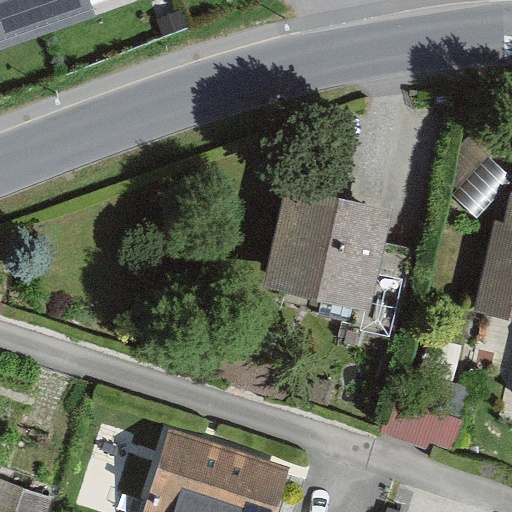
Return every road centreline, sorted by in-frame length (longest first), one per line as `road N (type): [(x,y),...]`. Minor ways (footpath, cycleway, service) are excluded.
road 1 (residential): [(0,331),(511,504)]
road 2 (tertiary): [(511,35),(393,47),(183,96),(0,166)]
